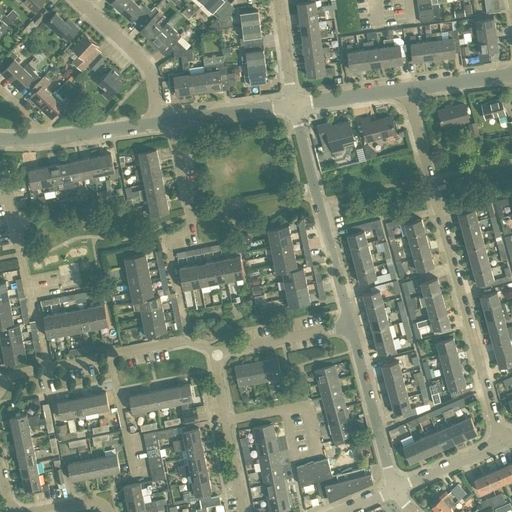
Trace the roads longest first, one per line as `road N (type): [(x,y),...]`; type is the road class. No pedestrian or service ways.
road 1 (residential): [(500,443),(406,89)]
road 2 (residential): [(184,340),(165,242),(184,240),(191,227),(169,120)]
road 3 (residential): [(350,323),(292,106)]
road 4 (residential): [(394,490),(350,323)]
road 5 (residential): [(157,122),(145,62),(79,0)]
road 6 (residential): [(350,323),(216,352)]
road 7 (residential): [(282,409),(292,461),(318,454),(307,405)]
road 8 (residential): [(135,478),(109,354)]
road 9 (unclassified): [(169,120),(292,106)]
